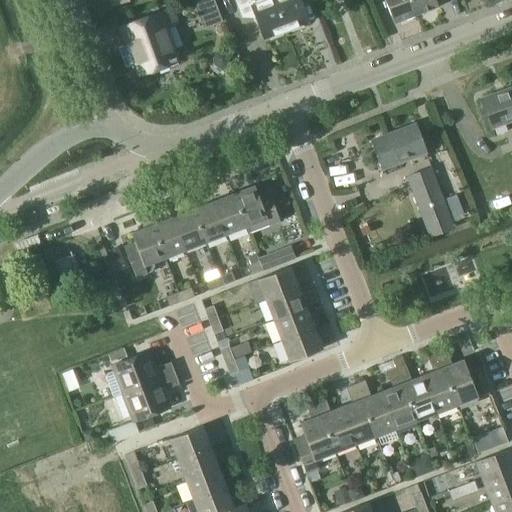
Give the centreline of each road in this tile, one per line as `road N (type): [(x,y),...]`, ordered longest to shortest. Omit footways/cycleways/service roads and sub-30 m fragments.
road 1 (residential): [(382,350),(289,107)]
road 2 (residential): [(289,107),(511,21)]
road 3 (residential): [(102,110),(121,134),(169,151),(289,107)]
road 4 (residential): [(511,355),(485,316),(382,350)]
road 5 (residential): [(251,398),(218,410),(197,395),(165,311)]
road 6 (residential): [(382,350),(251,398)]
road 7 (residential): [(0,193),(102,110)]
road 8 (residential): [(292,511),(251,398)]
